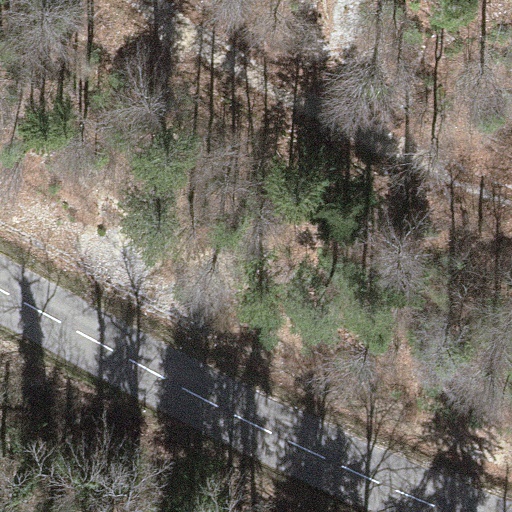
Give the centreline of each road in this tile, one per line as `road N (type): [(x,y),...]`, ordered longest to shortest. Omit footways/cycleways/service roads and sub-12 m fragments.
road 1 (tertiary): [(0,288),(222,406),(453,511)]
road 2 (track): [(511,188),(297,87),(192,0)]
